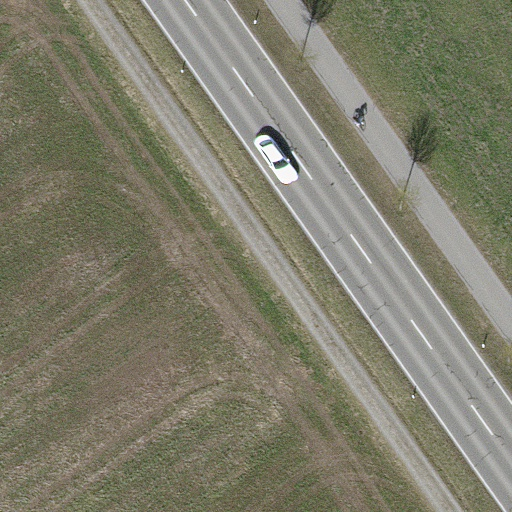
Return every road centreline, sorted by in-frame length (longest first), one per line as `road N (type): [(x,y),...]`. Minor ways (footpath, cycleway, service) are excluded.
road 1 (track): [(448,511),(87,0)]
road 2 (secondary): [(511,463),(185,0)]
